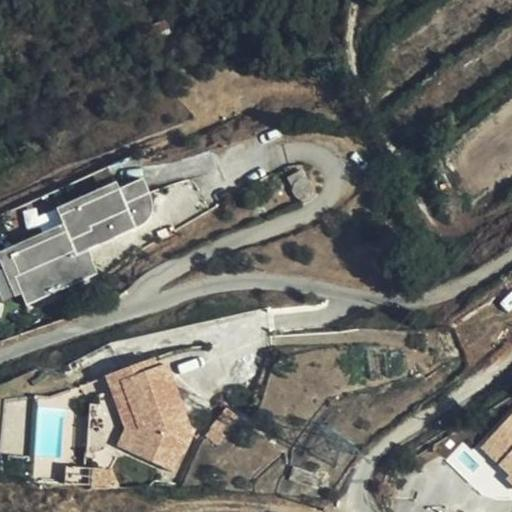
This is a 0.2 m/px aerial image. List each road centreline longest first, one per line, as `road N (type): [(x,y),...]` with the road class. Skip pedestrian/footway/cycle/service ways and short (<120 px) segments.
road 1 (residential): [(0,359),(138,312),(271,281),(375,302),(456,296),(511,255)]
road 2 (residential): [(511,367),(377,455),(355,502),(371,511)]
